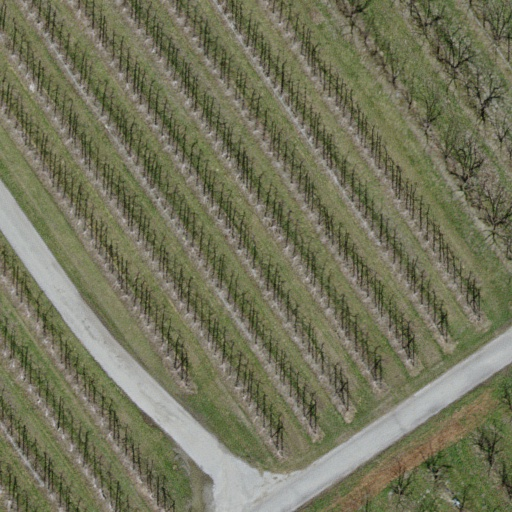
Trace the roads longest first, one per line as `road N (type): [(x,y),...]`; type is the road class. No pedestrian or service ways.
road 1 (unclassified): [(0,219),(90,347),(176,426),(244,511)]
road 2 (unclassified): [(244,511),(343,456),(511,341)]
